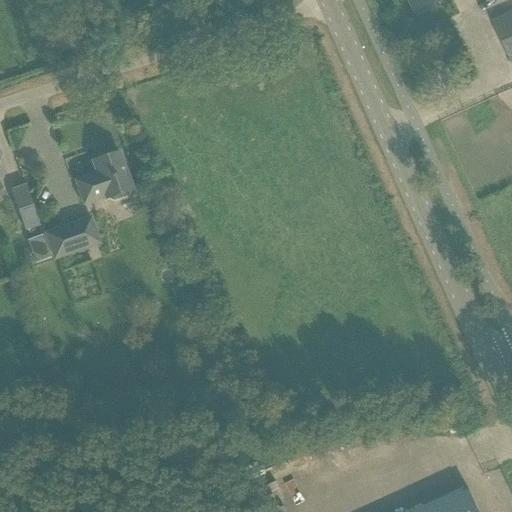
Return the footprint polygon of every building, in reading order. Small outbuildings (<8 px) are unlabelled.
[(409,0),(416,12),(439,0),(409,0)] [(511,14),(493,23),(511,63),(511,62),(511,14)] [(129,191),(131,191),(119,154),(92,163),(96,175),(76,182),(83,205),(104,198),(105,200),(108,199),(109,201),(113,203),(127,198),(130,194),(129,191)] [(10,192),(24,231),(39,226),(25,187),(10,192)] [(45,235),(54,260),(86,249),(77,223),(45,235)] [(177,385),(153,393),(157,405),(181,397),(177,385)] [(478,511),(469,491),(464,494),(463,490),(415,511),(478,511)]
